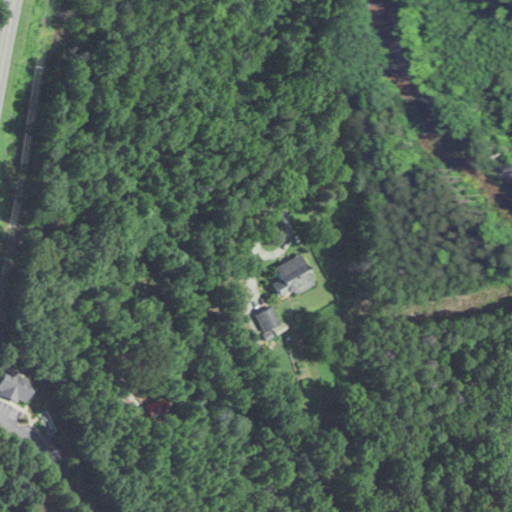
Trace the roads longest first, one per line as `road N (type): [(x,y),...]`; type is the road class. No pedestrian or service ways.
road 1 (residential): [(511,174),(431,98),(396,0)]
road 2 (residential): [(0,423),(36,445),(87,511)]
